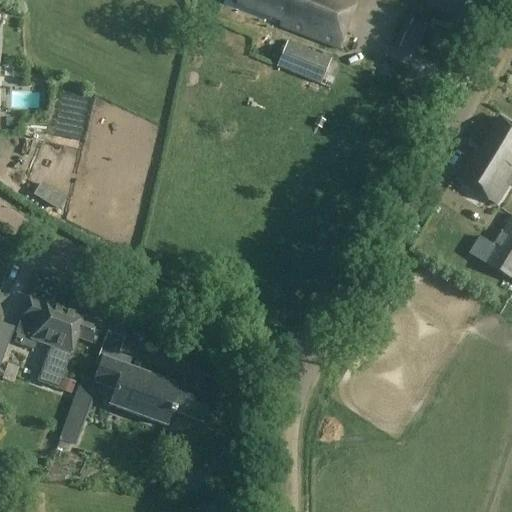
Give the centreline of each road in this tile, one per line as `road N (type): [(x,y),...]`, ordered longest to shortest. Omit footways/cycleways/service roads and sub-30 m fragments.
road 1 (unclassified): [(331,331),(366,294),(511,27)]
road 2 (unclassified): [(251,344),(0,211)]
